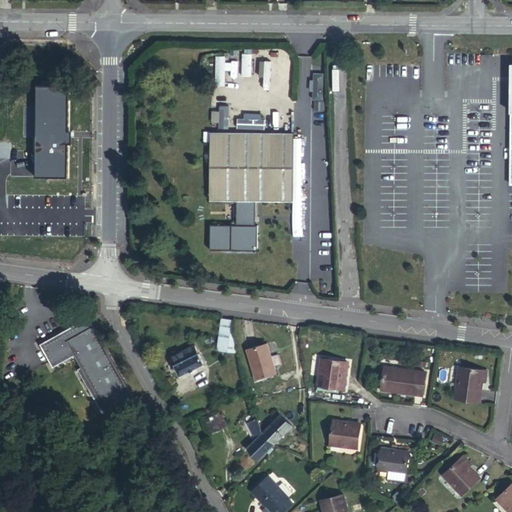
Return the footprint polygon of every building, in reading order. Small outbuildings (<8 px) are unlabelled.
[(242,52),(241,74),(250,74),(251,53),(242,52)] [(225,60),(225,54),(216,54),(214,84),(224,84),(225,72),(237,73),(237,61),(225,60)] [(323,99),(324,72),(314,71),(312,98),(323,99)] [(66,82),(35,82),(35,173),(66,173),(66,135),(70,135),(70,128),(66,128),(66,82)] [(228,126),(230,104),(217,103),(216,125),(228,126)] [(236,127),(263,129),(264,113),(244,112),(244,117),(237,117),(236,127)] [(290,131),(207,131),(208,200),(235,200),(235,224),(209,224),(209,249),(256,249),(256,224),(249,224),(249,200),(290,200),(290,131)] [(89,318),(63,332),(68,341),(94,327),(89,318)] [(232,319),(222,318),(219,348),(235,350),(230,333),(232,319)] [(309,326),(301,325),(300,334),(308,336),(309,326)] [(63,332),(41,345),(53,368),(75,356),(82,368),(106,412),(133,398),(94,327),(68,341),(63,332)] [(267,342),(246,347),(254,378),(275,372),(267,342)] [(195,345),(171,357),(181,376),(205,363),(195,345)] [(349,359),(320,355),(316,384),(340,388),(343,373),(347,374),(349,359)] [(425,369),(386,364),(383,388),(421,394),(425,369)] [(490,370),(460,366),(455,396),(481,400),(483,382),(488,383),(490,370)] [(82,368),(78,370),(102,414),(106,412),(82,368)] [(262,432),(275,443),(293,425),(278,410),(270,417),(273,421),(262,432)] [(258,459),(275,443),(262,432),(261,431),(257,417),(255,418),(254,412),(246,414),(253,441),(247,447),(258,459)] [(213,414),(203,418),(210,432),(220,427),(213,414)] [(359,421),(330,417),(326,443),(355,448),(359,421)] [(377,470),(386,471),(407,473),(410,449),(380,445),(377,470)] [(462,452),(439,472),(459,495),(479,478),(469,467),(472,464),(462,452)] [(407,473),(386,471),(385,479),(406,482),(407,473)] [(277,511),(288,502),(265,478),(248,493),(257,502),(257,501),(267,511),(265,511),(277,511)] [(511,511),(511,478),(492,496),(507,511),(511,511)] [(63,496),(50,479),(40,487),(54,504),(63,496)] [(325,498),(327,511),(351,511),(348,494),(325,498)]
